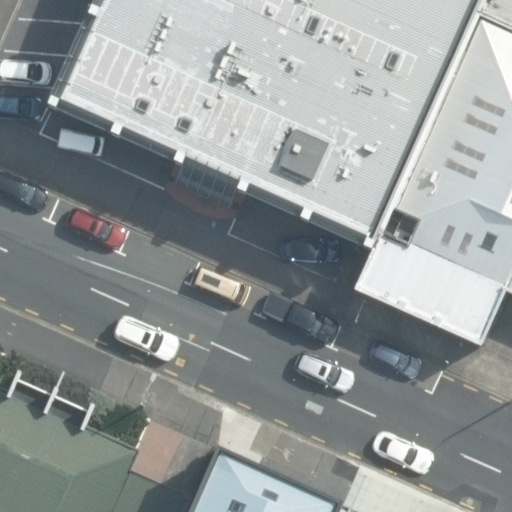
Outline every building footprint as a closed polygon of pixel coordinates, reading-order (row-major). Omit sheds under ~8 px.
[(98,0),(53,101),(383,242),(481,33),(496,0),(98,0)] [(511,0),(496,0),(481,33),(511,45),(511,0)] [(511,45),(481,33),(383,242),(366,286),(495,341),(511,309),(511,45)] [(8,389),(0,385),(0,511),(184,511),(192,494),(132,467),(140,447),(87,424),(97,402),(91,400),(88,407),(57,394),(60,386),(54,383),(51,390),(20,376),(23,368),(18,366),(8,389)] [(335,511),(340,501),(215,446),(192,494),(184,511),(335,511)] [(366,511),(340,501),(335,511),(366,511)]
